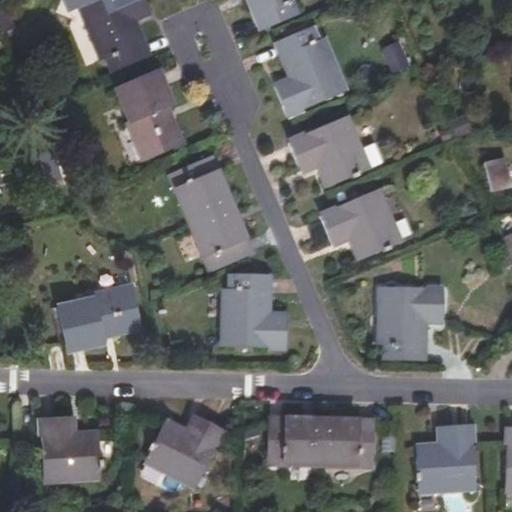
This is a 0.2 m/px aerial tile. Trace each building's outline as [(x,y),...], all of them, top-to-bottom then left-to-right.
[(75,0),(66,4),(87,55),(92,53),(97,67),(133,52),(121,24),(115,26),(112,18),(133,9),(129,0),(75,0)] [(237,0),(248,25),(282,11),(278,0),(237,0)] [(263,39),(274,67),(279,65),(282,74),(261,82),(274,110),(329,88),(307,35),(303,36),(298,25),(263,39)] [(105,85),(121,122),(125,121),(139,152),(177,136),(162,101),(157,102),(142,69),(105,85)] [(277,137),(290,166),(311,157),(315,165),(310,167),(316,181),(356,164),(348,144),(334,114),(277,137)] [(357,140),(348,144),(356,164),(365,160),(357,140)] [(158,172),(198,266),(237,249),(196,156),(158,172)] [(500,164),(484,172),(495,194),(510,187),(500,164)] [(307,211),(319,239),(341,230),(345,238),(340,239),(347,253),(386,236),(365,186),(307,211)] [(212,286),(213,340),(272,341),(273,313),(249,313),(249,303),(255,303),(255,272),(219,271),(220,286),(212,286)] [(368,281),(369,335),(374,335),(374,352),(411,352),(412,322),(406,322),(406,311),(428,311),(428,282),(368,281)] [(49,325),(58,364),(94,357),(93,352),(130,343),(122,305),(85,313),(85,317),(49,325)] [(153,418),(135,458),(186,481),(211,425),(182,412),(173,433),(167,430),(168,425),(153,418)] [(29,415),(32,476),(87,473),(84,431),(68,431),(67,436),(61,436),(59,414),(29,415)] [(257,416),(256,458),(360,461),(360,419),(257,416)] [(428,423),(429,446),(420,446),(419,442),(403,443),(407,485),(462,482),(457,421),(428,423)] [(511,422),(495,422),(495,484),(511,484),(511,422)]
